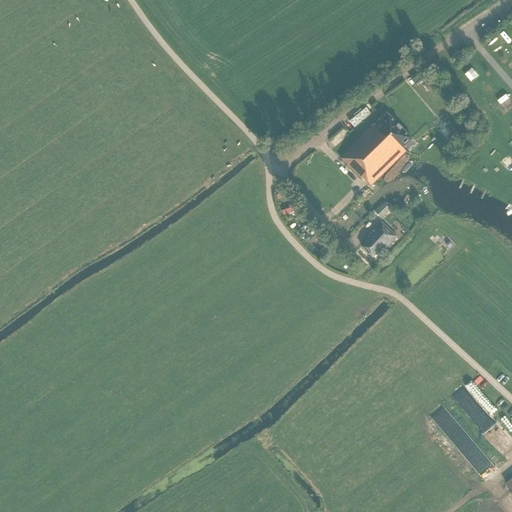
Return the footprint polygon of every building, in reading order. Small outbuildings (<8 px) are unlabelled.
[(414,82),(424,75),(421,70),(411,77),(414,82)] [(370,114),(366,108),(349,122),(353,128),(370,114)] [(386,112),(339,158),(369,189),(406,152),(402,148),(412,138),(386,112)] [(450,117),(437,125),(446,139),(459,130),(450,117)] [(375,210),(383,218),(392,210),(384,201),(375,210)] [(367,241),(362,247),(373,258),(379,252),(381,254),(397,238),(380,222),(365,238),(367,241)] [(329,245),(320,254),(326,260),(336,251),(329,245)]
